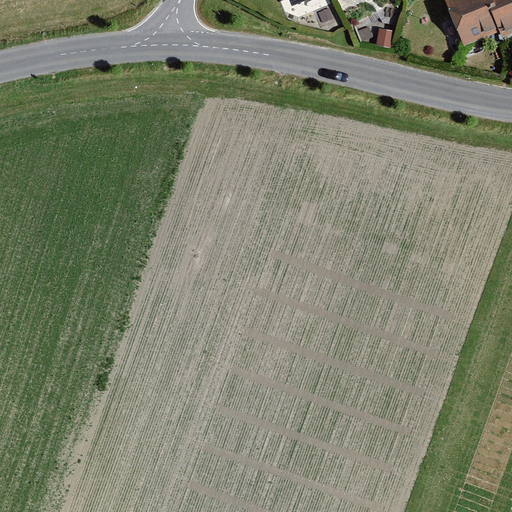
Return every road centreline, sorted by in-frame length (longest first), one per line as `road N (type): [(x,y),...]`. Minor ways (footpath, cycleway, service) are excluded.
road 1 (tertiary): [(144,40),(294,54),(511,101)]
road 2 (tertiary): [(0,63),(144,40)]
